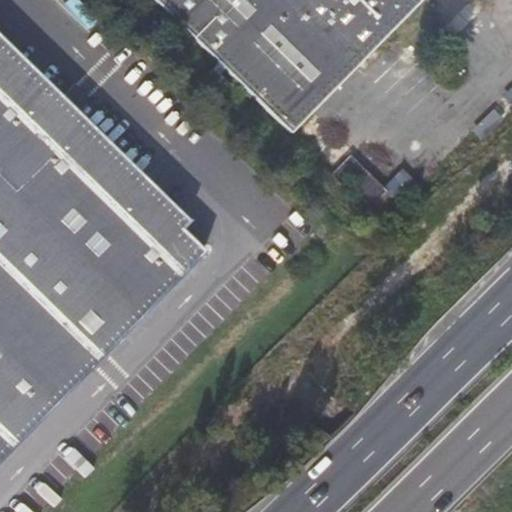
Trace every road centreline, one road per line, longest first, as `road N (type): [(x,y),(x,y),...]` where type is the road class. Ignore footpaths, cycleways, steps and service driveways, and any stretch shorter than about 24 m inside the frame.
road 1 (motorway): [(511,305),(301,511)]
road 2 (motorway): [(405,511),(511,408)]
